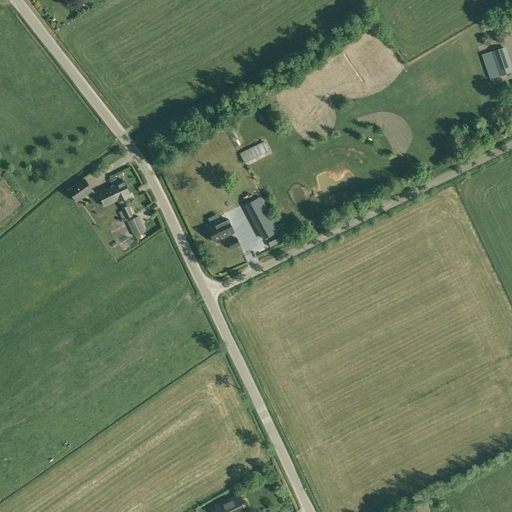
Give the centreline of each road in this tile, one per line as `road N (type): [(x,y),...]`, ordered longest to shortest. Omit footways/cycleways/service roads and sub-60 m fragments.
road 1 (unclassified): [(206,294),(143,165),(16,0)]
road 2 (unclassified): [(206,294),(511,145)]
road 3 (unclassified): [(309,511),(206,294)]
